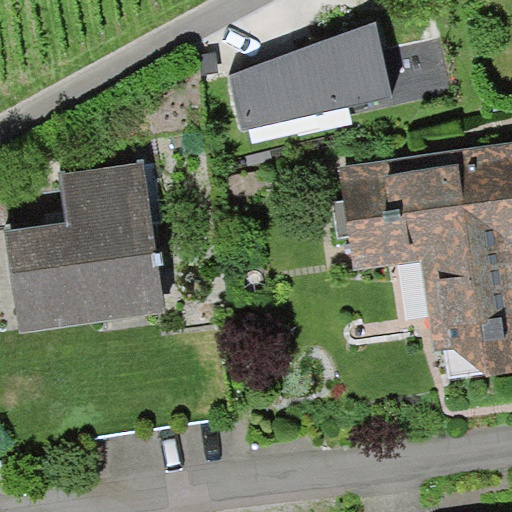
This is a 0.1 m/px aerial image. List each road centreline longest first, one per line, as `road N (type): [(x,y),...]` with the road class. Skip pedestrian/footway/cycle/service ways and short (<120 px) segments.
road 1 (residential): [(95,511),(244,497),(511,450)]
road 2 (residential): [(243,0),(0,135)]
